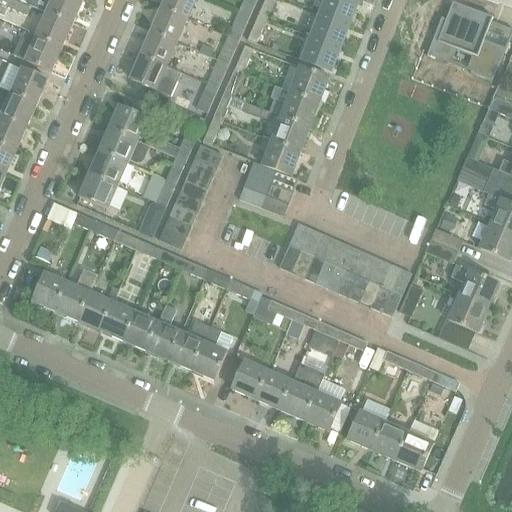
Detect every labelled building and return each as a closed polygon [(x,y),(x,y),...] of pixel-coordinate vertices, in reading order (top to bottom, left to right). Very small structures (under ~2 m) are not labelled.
[(31,9),(9,0),(0,0),(0,15),(4,17),(8,9),(27,17),(31,9)] [(47,15),(73,27),(83,3),(76,0),(34,0),(30,8),(47,15)] [(166,0),(162,10),(188,21),(197,0),(166,0)] [(244,0),(238,15),(249,20),(257,0),(244,0)] [(266,0),(259,19),(267,22),(276,0),(266,0)] [(325,0),(320,14),(350,26),(360,2),(355,0),(325,0)] [(441,20),(429,53),(449,61),(453,50),(477,60),(471,75),(495,84),(508,50),(485,41),(493,20),(453,4),(447,22),(441,20)] [(178,45),(188,21),(162,10),(152,33),(178,45)] [(320,14),(311,38),(341,50),(350,26),(320,14)] [(47,15),(36,39),(62,50),(73,27),(47,15)] [(228,39),(238,43),(249,20),(238,15),(228,39)] [(267,22),(259,19),(248,43),(257,47),(267,22)] [(167,69),(178,45),(152,33),(141,57),(167,69)] [(302,63),(332,75),(341,50),(311,38),(302,63)] [(52,75),(62,50),(36,39),(25,63),(52,75)] [(188,49),(217,62),(217,63),(228,67),(238,43),(228,39),(224,46),(217,42),(214,50),(202,45),(201,48),(191,43),(188,49)] [(246,49),(235,73),(244,76),(255,53),(246,49)] [(130,82),(156,93),(170,99),(181,76),(167,70),(167,69),(141,57),(130,82)] [(217,63),(207,85),(206,86),(217,91),(228,67),(217,63)] [(330,81),(311,73),(300,69),(290,94),(320,105),(330,81)] [(12,95),(37,107),(48,82),(22,71),(12,95)] [(234,100),(235,99),(241,85),(244,76),(235,73),(225,97),(234,100)] [(262,92),(279,94),(280,83),(263,81),(262,92)] [(217,91),(206,86),(196,110),(206,115),(217,91)] [(511,93),(499,88),(494,99),(511,107),(511,93)] [(281,119),(311,130),(320,105),(290,94),(281,119)] [(37,107),(12,95),(1,119),(27,130),(37,107)] [(230,109),(241,113),(268,124),(271,117),(243,106),(245,103),(235,99),(234,100),(225,97),(215,121),(224,124),(230,109)] [(511,107),(494,99),(488,111),(511,121),(511,107)] [(189,130),(180,150),(149,136),(145,147),(136,143),(147,120),(120,108),(109,132),(150,150),(150,149),(176,161),(175,161),(184,165),(198,134),(189,130)] [(0,121),(0,146),(17,154),(27,130),(1,119),(0,121)] [(301,155),(311,130),(281,119),(271,143),(301,155)] [(204,145),(213,149),(224,124),(215,121),(204,145)] [(99,155),(126,166),(128,162),(137,165),(141,166),(144,163),(150,150),(109,132),(99,155)] [(489,135),(484,148),(497,153),(502,140),(489,135)] [(292,179),(301,155),(271,143),(262,168),(275,173),(292,179)] [(17,154),(0,146),(0,175),(6,178),(17,154)] [(202,149),(197,161),(219,170),(224,159),(202,149)] [(89,177),(116,189),(126,166),(99,155),(89,177)] [(462,171),(488,182),(493,171),(467,160),(462,171)] [(166,183),(175,187),(184,165),(175,161),(166,183)] [(197,161),(192,172),(213,181),(219,170),(197,161)] [(511,179),(511,165),(504,162),(499,174),(511,179)] [(262,168),(254,165),(244,189),(265,197),(270,185),(275,173),(262,168)] [(488,182),(462,171),(457,182),(483,194),(488,182)] [(192,172),(187,184),(208,194),(213,181),(192,172)] [(298,182),(292,179),(275,173),(270,185),(294,194),(298,182)] [(116,189),(89,177),(79,200),(106,211),(116,189)] [(166,183),(156,206),(165,210),(175,187),(166,183)] [(187,184),(181,196),(202,206),(208,194),(187,184)] [(265,197),(266,198),(289,207),(294,194),(270,185),(265,197)] [(262,210),(266,198),(265,197),(244,189),(240,202),(262,210)] [(181,196),(176,208),(197,217),(202,206),(181,196)] [(511,206),(489,196),(485,206),(497,211),(490,226),(511,235),(511,206)] [(454,197),(449,207),(457,210),(461,200),(454,197)] [(266,198),(262,210),(284,219),(289,207),(266,198)] [(176,208),(171,219),(192,228),(197,217),(176,208)] [(67,223),(85,231),(90,232),(94,223),(71,213),(67,223)] [(171,219),(166,231),(187,240),(192,228),(171,219)] [(90,232),(113,243),(117,233),(94,223),(90,232)] [(143,223),(138,234),(152,240),(155,233),(157,229),(143,223)] [(300,254),(310,231),(298,226),(289,249),(300,254)] [(509,263),(511,256),(511,235),(490,226),(479,250),(509,263)] [(166,231),(160,244),(181,253),(187,240),(166,231)] [(313,259),(322,237),(310,231),(300,254),(313,259)] [(430,243),(457,255),(462,243),(435,231),(430,243)] [(113,243),(136,252),(140,242),(117,233),(113,243)] [(324,264),(334,242),(322,237),(313,259),(324,264)] [(136,252),(159,262),(163,253),(140,242),(136,252)] [(336,269),(345,247),(334,242),(324,264),(336,269)] [(457,255),(430,243),(425,254),(452,266),(457,255)] [(346,274),(356,252),(345,247),(336,269),(346,274)] [(41,249),(36,261),(47,266),(53,254),(41,249)] [(279,270),(291,275),(300,254),(289,249),(279,270)] [(357,278),(367,257),(356,252),(346,274),(357,278)] [(159,262),(182,272),(186,262),(163,253),(159,262)] [(291,275),(303,281),(313,259),(300,254),(291,275)] [(368,283),(378,262),(367,257),(357,278),(368,283)] [(303,281),(315,286),(324,264),(313,259),(303,281)] [(182,272),(204,282),(208,272),(186,262),(182,272)] [(380,288),(389,267),(378,262),(368,283),(380,288)] [(315,286),(326,291),(336,269),(324,264),(315,286)] [(391,293),(400,271),(389,267),(380,288),(391,293)] [(450,281),(464,287),(465,287),(459,299),(488,311),(499,286),(456,268),(450,281)] [(326,291),(337,295),(346,274),(336,269),(326,291)] [(411,277),(400,271),(391,293),(402,298),(411,277)] [(204,282),(227,292),(231,282),(208,272),(204,282)] [(78,324),(92,291),(97,279),(83,273),(76,289),(67,285),(55,314),(78,324)] [(337,295),(347,300),(357,278),(346,274),(337,295)] [(55,314),(67,285),(44,275),(32,304),(55,314)] [(347,300),(359,305),(368,283),(357,278),(347,300)] [(97,293),(92,291),(78,324),(100,333),(113,305),(119,291),(113,289),(114,287),(102,282),(97,293)] [(251,302),(255,292),(231,282),(227,292),(251,302)] [(359,305),(370,310),(380,288),(368,283),(359,305)] [(370,310),(381,315),(391,293),(380,288),(370,310)] [(422,293),(410,288),(399,314),(410,319),(422,293)] [(251,302),(245,314),(254,317),(262,299),(263,295),(255,292),(251,302)] [(392,320),(394,316),(402,298),(391,293),(381,315),(392,320)] [(478,335),(488,311),(459,299),(457,304),(449,322),(478,335)] [(281,326),(285,319),(292,322),(296,314),(271,303),(267,314),(271,316),(269,321),(281,326)] [(100,333),(124,344),(136,315),(113,305),(100,333)] [(159,325),(146,353),(169,363),(181,335),(169,330),(177,312),(166,307),(158,325),(159,325)] [(296,314),(292,322),(315,332),(319,324),(296,314)] [(124,344),(146,353),(159,325),(158,325),(136,315),(124,344)] [(190,339),(181,335),(169,363),(192,373),(204,344),(210,330),(196,324),(190,339)] [(322,354),(326,344),(329,338),(339,343),(343,334),(319,324),(315,332),(316,332),(309,348),(322,354)] [(221,335),(210,330),(204,344),(192,373),(215,383),(228,354),(215,349),(221,335)] [(343,334),(339,343),(364,354),(368,345),(343,334)] [(408,373),(412,364),(387,354),(383,362),(408,373)] [(376,390),(378,380),(370,378),(372,365),(351,361),(346,395),(361,398),(363,388),(376,390)] [(232,392),(257,403),(269,374),(245,363),(232,392)] [(432,383),(435,375),(412,364),(408,373),(432,383)] [(304,424),(317,394),(325,376),(301,366),(293,384),(280,413),(304,424)] [(280,413),(293,384),(269,374),(257,403),(280,413)] [(456,394),(457,391),(460,385),(435,375),(432,383),(456,394)] [(317,394),(304,424),(329,434),(342,405),(317,394)] [(348,443),(372,453),(385,424),(395,401),(384,396),(374,419),(361,413),(348,443)] [(372,453),(396,464),(409,434),(385,424),(372,453)] [(421,474),(439,433),(428,429),(423,440),(409,434),(396,464),(421,474)] [(79,511),(60,503),(56,511),(79,511)]
